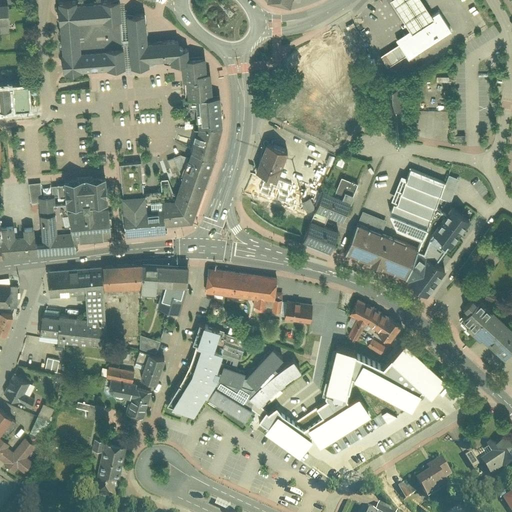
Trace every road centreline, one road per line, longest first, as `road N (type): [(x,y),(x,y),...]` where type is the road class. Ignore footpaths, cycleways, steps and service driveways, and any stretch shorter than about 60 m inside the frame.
road 1 (primary): [(502,397),(401,304),(265,255)]
road 2 (residential): [(502,397),(476,402),(345,485),(329,511)]
road 3 (residential): [(203,248),(153,415)]
road 4 (primary): [(203,248),(34,262)]
road 5 (residential): [(194,478),(162,450),(146,457),(143,475),(210,511)]
road 6 (residential): [(511,68),(486,160),(511,205)]
road 7 (secondary): [(235,53),(239,136),(224,194)]
